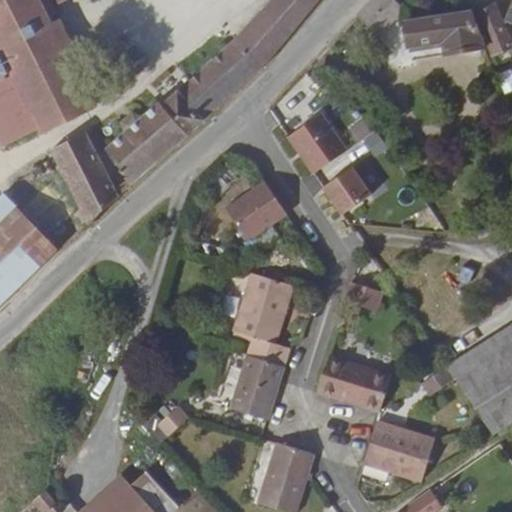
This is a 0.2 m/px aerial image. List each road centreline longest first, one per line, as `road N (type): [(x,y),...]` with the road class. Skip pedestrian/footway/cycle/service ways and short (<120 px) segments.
road 1 (residential): [(238,111),(339,266),(302,388),(345,511)]
road 2 (unclassified): [(0,331),(238,111)]
road 3 (unclassified): [(238,111),(342,0)]
